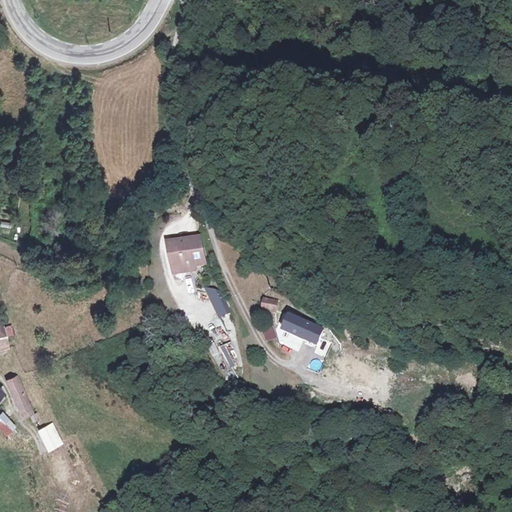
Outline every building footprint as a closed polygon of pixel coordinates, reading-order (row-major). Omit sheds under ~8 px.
[(352,180),(362,179),(361,170),(352,171),(352,180)] [(175,244),(179,268),(199,264),(209,263),(203,239),(175,244)] [(200,270),(199,264),(179,268),(180,274),(200,270)] [(221,320),(230,316),(217,288),(207,292),(221,320)] [(283,317),(269,311),(265,321),(278,327),(283,317)] [(231,317),(224,320),(231,335),(237,333),(231,317)] [(324,329),(288,321),(285,335),(321,344),(324,329)] [(0,338),(9,337),(6,326),(0,327),(0,338)] [(276,330),(267,332),(269,345),(279,343),(276,330)] [(9,337),(0,338),(0,350),(9,348),(12,347),(9,337)] [(228,348),(213,356),(223,375),(238,367),(228,348)] [(14,388),(17,394),(26,390),(20,379),(12,382),(14,388)] [(19,399),(28,395),(26,390),(17,394),(19,399)] [(31,401),(28,395),(19,399),(17,399),(21,407),(31,401)] [(37,413),(31,401),(21,407),(24,414),(27,413),(30,417),(37,413)] [(0,417),(0,423),(4,429),(12,423),(4,415),(0,417)] [(12,423),(4,429),(12,438),(18,433),(16,430),(15,429),(16,428),(12,423)] [(46,429),(44,430),(42,431),(47,442),(52,439),(46,429)] [(30,431),(24,433),(27,440),(34,437),(30,431)] [(82,511),(77,498),(61,504),(64,511),(82,511)]
